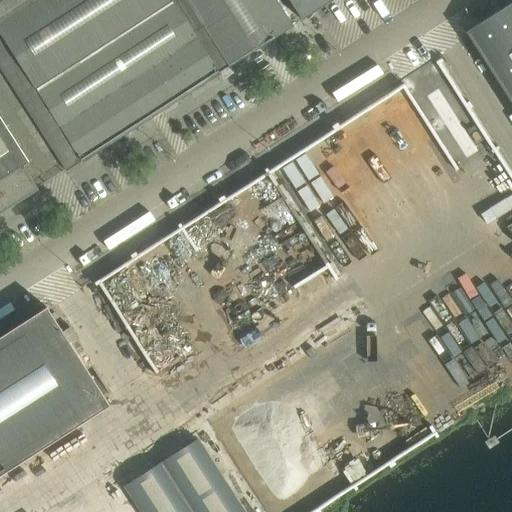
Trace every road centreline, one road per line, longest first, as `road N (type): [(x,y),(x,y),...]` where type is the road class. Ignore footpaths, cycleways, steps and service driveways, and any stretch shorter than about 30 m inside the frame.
road 1 (unclassified): [(0,288),(443,0)]
road 2 (unknown): [(511,140),(425,11)]
